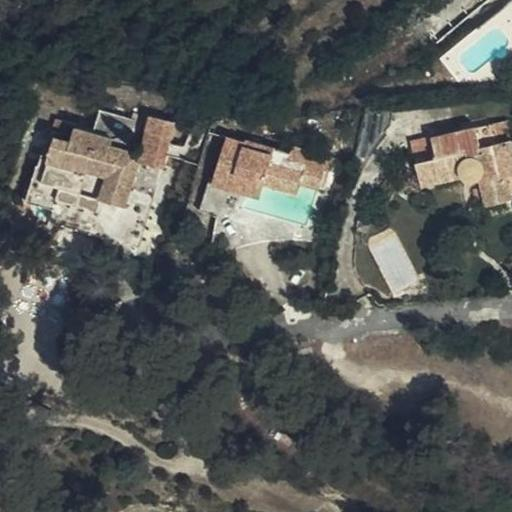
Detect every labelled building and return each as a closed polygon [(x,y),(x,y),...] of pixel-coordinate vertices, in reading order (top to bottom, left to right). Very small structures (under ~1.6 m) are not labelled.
[(159,107),(145,143),(168,152),(181,113),(159,107)] [(128,199),(145,143),(111,135),(113,127),(75,116),(71,130),(53,125),(46,149),(90,162),(91,160),(110,165),(102,190),(128,199)] [(511,132),(510,119),(449,128),(452,150),(432,153),(435,175),(478,169),(479,170),(481,171),(482,172),(484,173),(486,174),(487,175),(489,175),(491,176),(497,201),(511,198),(511,132)] [(295,136),(246,125),(236,174),(270,181),(285,185),(287,174),(293,143),(295,136)] [(452,150),(449,128),(428,132),(432,153),(452,150)] [(88,171),(90,162),(46,149),(43,157),(88,171)]
